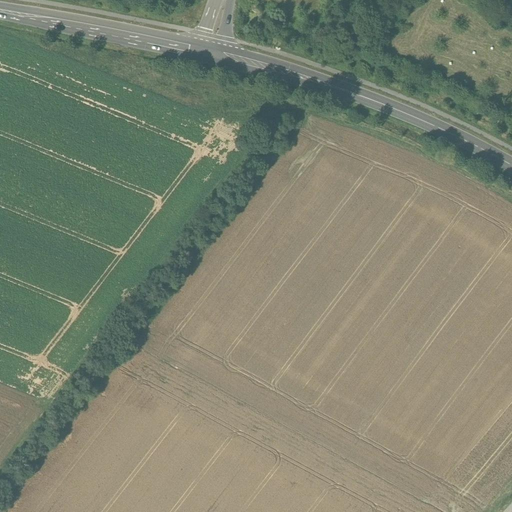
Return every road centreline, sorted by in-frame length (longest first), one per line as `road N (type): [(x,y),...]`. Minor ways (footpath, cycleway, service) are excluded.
road 1 (track): [(320,121),(28,511)]
road 2 (track): [(0,483),(283,114)]
road 3 (secondary): [(206,56),(361,97),(511,162)]
road 4 (track): [(320,121),(396,147),(511,209)]
road 5 (secondary): [(0,12),(206,56)]
